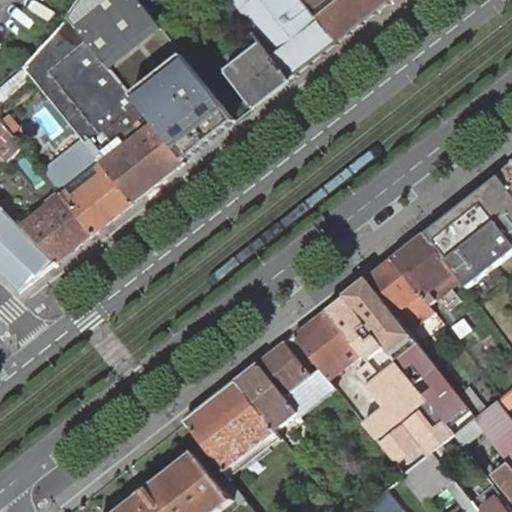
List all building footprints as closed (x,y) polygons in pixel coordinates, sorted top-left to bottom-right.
[(165,31),(140,0),(82,0),(70,18),(113,72),(165,31)] [(228,0),(260,41),(264,46),(291,80),(337,44),(391,0),(228,0)] [(113,72),(70,18),(26,67),(35,78),(83,139),(102,163),(154,123),(134,98),(113,72)] [(255,109),(291,80),(264,46),(260,41),(251,47),(255,53),(228,74),(255,109)] [(187,57),(134,98),(186,164),(239,123),(187,57)] [(0,107),(35,78),(26,67),(0,89),(0,107)] [(0,170),(24,148),(2,120),(0,118),(0,117),(0,170)] [(155,124),(154,123),(102,163),(103,164),(135,203),(186,164),(177,152),(155,124)] [(103,164),(83,139),(43,171),(63,196),(71,189),(76,196),(102,175),(97,169),(103,164)] [(65,199),(94,235),(135,203),(103,164),(97,169),(102,175),(76,196),(71,189),(63,196),(65,199)] [(511,166),(500,176),(511,191),(511,166)] [(511,191),(500,176),(425,235),(462,282),(469,291),(511,255),(511,191)] [(24,226),(59,263),(94,235),(65,199),(52,209),(49,206),(24,226)] [(0,202),(0,274),(20,293),(59,263),(24,226),(11,214),(0,202)] [(425,235),(395,259),(423,295),(428,302),(431,306),(441,298),(453,289),(462,282),(425,235)] [(395,259),(368,279),(396,315),(423,295),(395,259)] [(368,279),(346,296),(433,406),(457,435),(476,420),(478,419),(461,397),(402,322),(396,315),(368,279)] [(423,295),(396,315),(402,322),(428,302),(423,295)] [(386,408),(365,424),(406,476),(426,460),(434,454),(445,445),(455,437),(431,407),(433,406),(346,296),(327,312),(363,356),(370,364),(358,374),(386,408)] [(295,337),(321,370),(330,381),(363,356),(327,312),(295,337)] [(287,344),(259,365),(299,415),(301,417),(337,389),(330,381),(321,370),(313,376),(287,344)] [(259,365),(237,382),(277,431),(277,432),(299,415),(259,365)] [(237,382),(186,422),(225,472),(264,441),(277,431),(237,382)] [(471,389),(461,397),(478,419),(488,411),(471,389)] [(511,391),(503,399),(499,401),(507,411),(511,406),(511,391)] [(511,417),(507,411),(499,401),(488,411),(478,419),(476,420),(511,465),(511,417)] [(462,445),(455,437),(445,445),(452,453),(462,445)] [(120,511),(220,511),(233,502),(196,453),(120,511)] [(434,454),(426,460),(434,470),(411,489),(425,507),(429,511),(480,511),(479,509),(434,454)] [(406,476),(402,479),(411,489),(434,470),(426,460),(406,476)] [(511,466),(496,479),(499,483),(510,497),(511,496),(511,505),(510,507),(511,508),(511,466)] [(402,479),(390,489),(407,511),(417,511),(425,507),(411,489),(402,479)] [(407,511),(390,489),(370,505),(375,511),(407,511)] [(511,511),(511,508),(510,507),(506,500),(502,496),(482,511),(511,511)]
